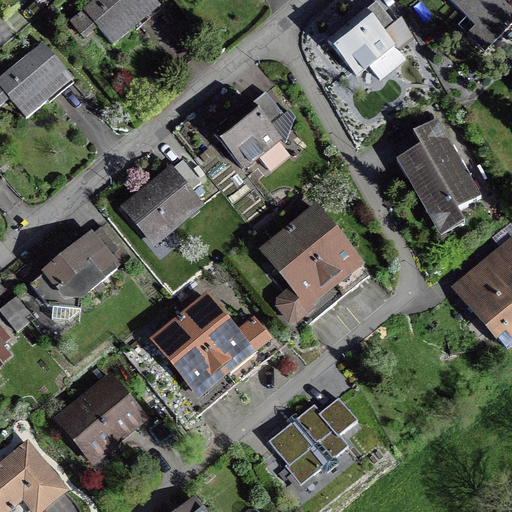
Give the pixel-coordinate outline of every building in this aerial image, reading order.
[(158,11),(149,0),(94,0),(70,20),(84,37),(95,28),(111,48),(158,11)] [(448,0),(448,1),(466,18),(456,29),(481,54),(511,22),(511,11),(500,0),(448,0)] [(372,18),(331,47),(354,79),(395,50),(372,18)] [(70,83),(40,46),(0,78),(0,106),(8,101),(24,120),(70,83)] [(251,104),(213,133),(243,171),(280,142),(251,104)] [(421,146),(396,159),(439,235),(463,222),(456,209),(478,196),(436,120),(413,133),(421,146)] [(201,204),(169,166),(120,207),(153,245),(201,204)] [(314,208),(290,228),(337,285),(362,265),(314,208)] [(291,323),(337,285),(290,228),(261,251),(293,289),(275,304),(291,323)] [(92,230),(45,273),(72,304),(120,261),(92,230)] [(511,242),(510,240),(450,288),(494,344),(507,333),(511,339),(511,242)] [(180,315),(228,375),(271,340),(252,317),(234,332),(205,296),(180,315)] [(228,375),(180,315),(151,339),(199,398),(228,375)] [(143,421),(107,377),(54,420),(90,464),(143,421)] [(315,410),(269,445),(301,486),(347,451),(315,410)] [(24,446),(0,464),(0,511),(2,511),(21,499),(31,511),(38,511),(62,494),(24,446)] [(202,511),(194,501),(179,511),(202,511)]
